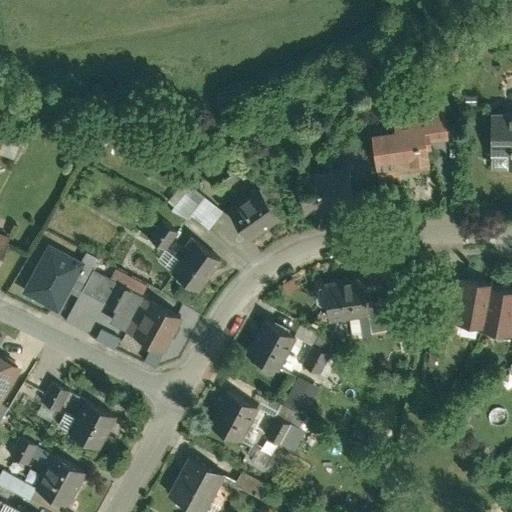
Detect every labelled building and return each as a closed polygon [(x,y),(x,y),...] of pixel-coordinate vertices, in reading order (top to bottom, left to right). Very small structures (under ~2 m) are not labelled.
[(399,169),(431,167),(428,134),(448,132),(447,112),(396,117),(397,129),(376,131),(378,148),(380,174),(381,178),(399,177),(399,169)] [(511,117),(492,117),(492,155),(511,155),(511,169),(511,168),(511,117)] [(0,153),(14,159),(20,144),(0,136),(0,153)] [(380,174),(378,148),(340,152),(342,172),(350,171),(350,177),(380,174)] [(298,179),(303,215),(355,208),(350,177),(350,171),(342,172),(298,179)] [(169,201),(209,231),(225,209),(186,179),(169,201)] [(231,212),(247,236),(279,215),(259,185),(240,198),(243,203),(231,212)] [(177,229),(162,219),(150,237),(166,247),(177,229)] [(0,264),(11,234),(5,232),(7,227),(0,224),(0,264)] [(158,265),(201,292),(221,261),(193,243),(182,261),(167,251),(158,265)] [(50,244),(23,291),(56,310),(74,279),(83,262),(81,261),(50,244)] [(83,262),(74,279),(86,285),(94,272),(101,259),(86,251),(81,261),(83,262)] [(115,269),(109,280),(141,297),(147,286),(115,269)] [(83,291),(133,317),(143,298),(141,297),(109,280),(94,272),(86,285),(83,291)] [(367,279),(327,283),(330,319),(370,316),(368,304),(367,279)] [(465,281),(458,324),(484,329),(491,290),(492,286),(465,281)] [(484,329),(484,333),(511,338),(511,330),(511,293),(491,290),(484,329)] [(165,352),(183,319),(143,298),(133,317),(125,330),(165,352)] [(408,327),(405,300),(368,304),(370,316),(371,331),(408,327)] [(264,319),(247,353),(262,360),(259,365),(260,371),(271,376),(276,374),(296,335),(264,319)] [(97,338),(115,345),(120,334),(102,326),(97,338)] [(327,352),(317,347),(307,366),(318,371),(327,352)] [(0,353),(0,402),(0,403),(22,365),(0,353)] [(288,357),(280,371),(288,375),(295,361),(288,357)] [(309,410),(320,384),(299,375),(288,401),(309,410)] [(72,386),(54,376),(43,397),(61,407),(65,400),(72,386)] [(259,405),(227,388),(210,420),(242,436),(258,407),(259,405)] [(259,405),(258,407),(276,417),(283,404),(265,394),(259,405)] [(116,411),(87,395),(80,408),(76,415),(68,429),(97,445),(116,411)] [(65,400),(61,407),(65,409),(76,415),(80,408),(65,400)] [(68,429),(76,415),(65,409),(58,424),(68,429)] [(292,425),(280,417),(268,435),(280,444),(292,425)] [(22,433),(12,452),(30,461),(40,442),(22,433)] [(89,469),(48,447),(41,460),(46,463),(35,484),(39,486),(69,504),(89,469)] [(189,453),(169,491),(206,511),(227,472),(189,453)] [(31,500),(39,486),(35,484),(8,469),(0,482),(0,489),(8,494),(11,489),(31,500)] [(274,485),(254,475),(245,491),(265,502),(274,485)] [(0,496),(0,511),(3,511),(5,509),(9,501),(0,496)] [(18,511),(20,508),(9,501),(5,509),(10,511),(18,511)]
